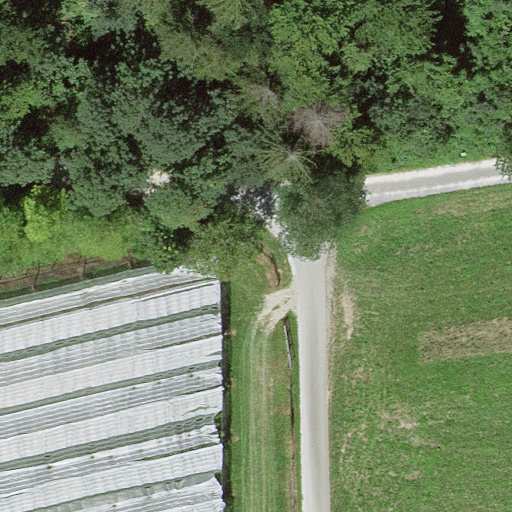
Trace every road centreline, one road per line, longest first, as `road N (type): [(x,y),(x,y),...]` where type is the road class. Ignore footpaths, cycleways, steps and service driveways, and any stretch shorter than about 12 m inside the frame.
road 1 (track): [(511,151),(297,212),(0,168)]
road 2 (track): [(297,212),(309,511)]
